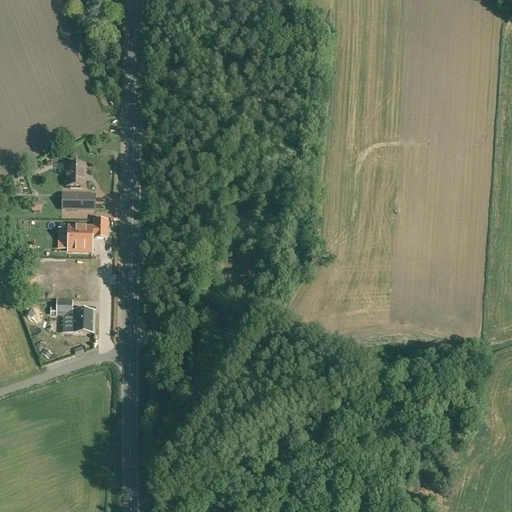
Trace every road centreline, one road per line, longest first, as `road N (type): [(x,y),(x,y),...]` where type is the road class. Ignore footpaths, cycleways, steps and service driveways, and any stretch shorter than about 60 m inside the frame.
road 1 (secondary): [(130,357),(136,0)]
road 2 (secondary): [(132,511),(130,357)]
road 3 (unclassified): [(130,357),(106,357),(0,393)]
